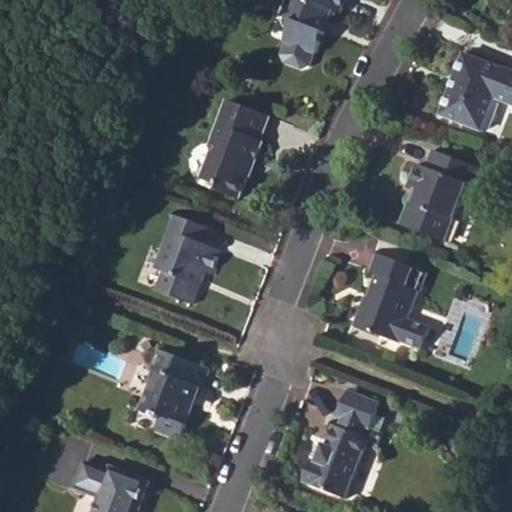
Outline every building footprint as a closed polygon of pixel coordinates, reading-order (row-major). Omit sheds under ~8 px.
[(289,0),(282,18),(293,22),(289,32),(282,51),(287,62),(304,69),(314,64),(334,12),(342,15),(348,0),(289,0)] [(155,30),(167,35),(173,20),(160,15),(155,30)] [(282,18),(281,22),(286,30),(289,32),(293,22),(282,18)] [(443,118),(484,134),(497,101),(511,106),(511,73),(466,56),(443,118)] [(208,183),(221,188),(219,193),(241,201),(249,181),(248,181),(252,170),(255,171),(266,144),(262,143),(272,118),(228,101),(209,147),(212,151),(201,180),(208,183)] [(409,205),(400,226),(446,244),(469,187),(476,190),(484,171),(434,151),(426,170),(417,167),(409,187),(415,189),(418,190),(412,204),(409,205)] [(206,188),(219,193),(221,188),(208,183),(206,188)] [(409,205),(412,204),(418,190),(415,189),(409,205)] [(201,285),(205,275),(213,278),(224,252),(206,245),(212,231),(176,218),(156,271),(164,274),(157,292),(193,307),(201,285)] [(365,300),(355,327),(400,344),(401,342),(421,349),(430,328),(409,320),(420,293),(423,294),(430,275),(379,255),(371,274),(378,277),(372,291),(374,292),(370,302),(365,300)] [(201,285),(209,288),(213,278),(205,275),(201,285)] [(365,300),(370,302),(374,292),(372,291),(369,290),(365,300)] [(141,409),(155,414),(154,417),(160,420),(156,432),(165,437),(182,442),(188,426),(185,425),(194,403),(191,402),(196,387),(199,388),(202,389),(210,369),(160,351),(151,371),(154,372),(149,382),(151,386),(141,409)] [(194,403),(199,388),(196,387),(191,402),(194,403)] [(304,484),(347,501),(371,440),(366,438),(370,430),(373,431),(383,405),(351,391),(340,418),(345,420),(341,428),(335,426),(327,446),(325,445),(318,463),(313,460),(304,484)] [(140,412),(154,417),(155,414),(141,409),(140,412)] [(154,417),(147,435),(163,441),(165,437),(156,432),(160,420),(154,417)] [(459,449),(481,458),(489,440),(466,432),(459,449)] [(141,511),(154,484),(88,457),(75,488),(100,498),(94,511),(141,511)]
